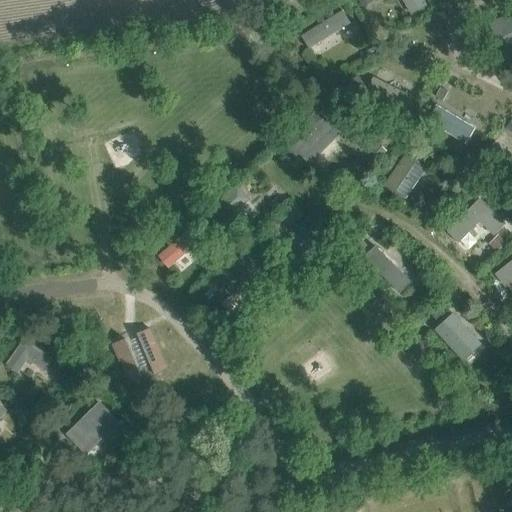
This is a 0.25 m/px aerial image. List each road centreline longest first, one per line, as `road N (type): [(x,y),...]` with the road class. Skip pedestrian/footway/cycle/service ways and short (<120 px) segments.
road 1 (track): [(511,334),(476,290),(380,210),(293,188)]
road 2 (track): [(494,0),(441,27),(437,45),(447,58),(511,88)]
